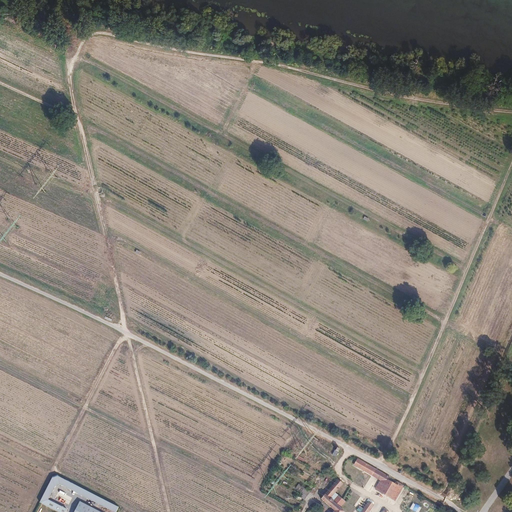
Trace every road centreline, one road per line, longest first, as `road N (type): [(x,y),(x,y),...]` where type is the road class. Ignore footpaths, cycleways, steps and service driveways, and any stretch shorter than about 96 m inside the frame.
road 1 (track): [(511,112),(92,32),(68,74),(77,118)]
road 2 (track): [(0,273),(179,358),(460,511)]
road 3 (track): [(74,59),(466,268)]
road 4 (track): [(77,118),(444,321)]
road 5 (track): [(77,118),(168,511)]
road 6 (track): [(244,85),(511,230)]
road 7 (track): [(444,321),(511,157)]
road 8 (track): [(51,468),(85,405),(0,362)]
road 9 (track): [(444,321),(379,464)]
road 10 (track): [(138,511),(51,468),(30,511)]
